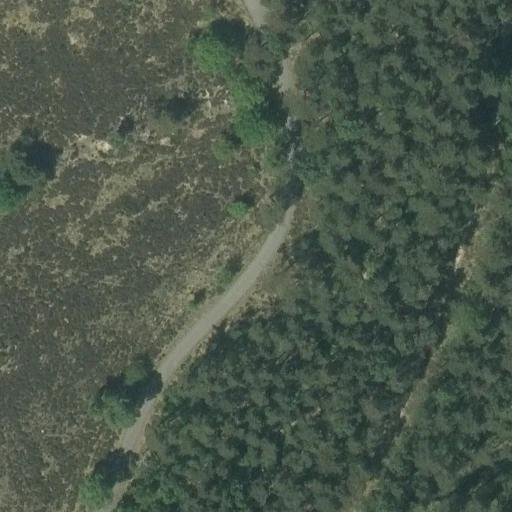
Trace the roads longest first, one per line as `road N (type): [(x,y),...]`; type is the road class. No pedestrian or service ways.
road 1 (track): [(101,511),(151,388),(267,252),(289,205),(294,147),(284,83),(248,0)]
road 2 (unknown): [(343,511),(381,436),(495,102),(511,29)]
